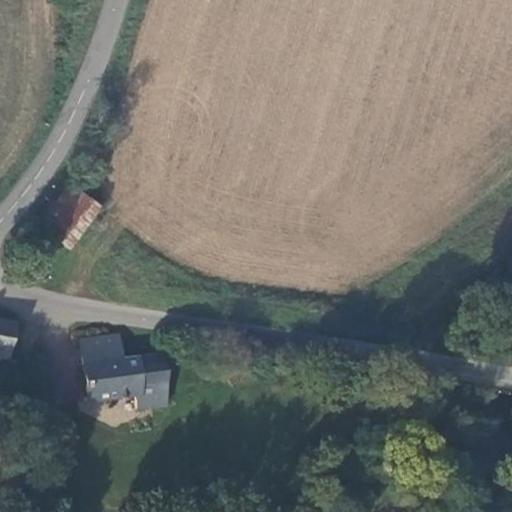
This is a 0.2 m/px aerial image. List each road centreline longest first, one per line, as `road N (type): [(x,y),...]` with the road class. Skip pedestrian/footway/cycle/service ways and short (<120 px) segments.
road 1 (unclassified): [(0,283),(29,300),(96,314),(511,377)]
road 2 (unclassified): [(116,0),(60,138),(0,221)]
